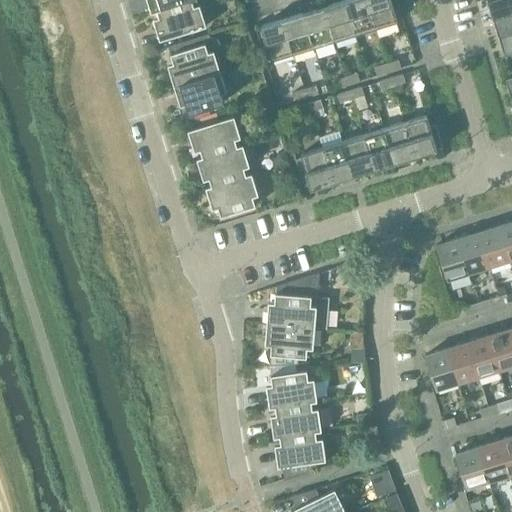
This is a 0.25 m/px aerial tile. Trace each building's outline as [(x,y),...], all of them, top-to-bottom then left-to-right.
[(157,10),(188,0),(147,0),(151,12),(157,10)] [(191,0),(188,0),(157,10),(161,23),(155,24),(160,40),(206,26),(199,4),(193,6),(191,0)] [(344,0),(343,0),(323,6),(334,41),(355,34),(344,0)] [(366,0),(344,0),(355,34),(375,28),(366,0)] [(390,0),(366,0),(375,28),(397,21),(390,0)] [(511,0),(487,0),(493,17),(511,10),(511,0)] [(323,6),(303,13),(313,47),(334,41),(323,6)] [(511,10),(493,17),(499,35),(511,30),(511,10)] [(303,13),(282,19),(293,53),(313,47),(303,13)] [(293,53),(282,19),(260,26),(271,60),(293,53)] [(507,54),(511,64),(511,63),(511,30),(499,35),(505,54),(507,54)] [(169,70),(174,85),(220,71),(214,50),(218,48),(219,44),(218,40),(214,38),(210,38),(209,33),(168,46),(175,69),(169,70)] [(302,55),(311,79),(325,74),(316,50),(302,55)] [(398,60),(386,63),(389,72),(401,68),(398,60)] [(389,72),(386,63),(374,67),(377,75),(389,72)] [(220,71),(174,85),(178,99),(184,98),(189,113),(224,102),(221,93),(227,91),(220,71)] [(357,72),(345,76),(348,84),(360,81),(357,72)] [(403,74),(391,77),(393,86),(405,82),(403,74)] [(348,84),(345,76),(333,80),(336,88),(348,84)] [(393,86),(391,77),(379,81),(381,90),(393,86)] [(316,85),(304,89),(306,97),(318,93),(316,85)] [(362,86),(350,90),(352,99),(364,95),(362,86)] [(306,97),(304,89),(292,93),(294,101),(306,97)] [(352,99),(350,90),(337,94),(340,102),(352,99)] [(320,99),(308,103),(311,111),(323,108),(320,99)] [(311,111),(308,103),(296,107),(299,115),(311,111)] [(198,143),(202,156),(237,145),(235,139),(241,137),(234,115),(188,130),(192,145),(198,143)] [(426,115),(404,121),(415,156),(442,147),(435,124),(430,126),(426,115)] [(404,121),(384,128),(394,162),(415,156),(404,121)] [(384,128),(363,134),(374,169),(394,162),(384,128)] [(363,134),(342,141),(353,175),(374,169),(363,134)] [(342,141),(322,147),(332,181),(353,175),(342,141)] [(207,172),(211,185),(246,174),(244,167),(250,165),(243,144),(237,145),(202,156),(196,158),(201,174),(207,172)] [(332,181),(322,147),(300,154),(311,188),(332,181)] [(246,174),(211,185),(205,187),(210,202),(216,201),(221,216),(255,205),(253,196),(258,194),(252,172),(246,174)] [(511,220),(499,225),(510,259),(511,258),(511,220)] [(499,225),(479,231),(489,266),(510,259),(499,225)] [(479,231),(458,238),(469,272),(489,266),(479,231)] [(469,272),(458,238),(436,244),(447,279),(469,272)] [(267,323),(315,327),(327,327),(329,297),(318,296),(319,272),(276,286),(275,292),(274,308),(268,307),(267,323)] [(507,294),(499,296),(501,304),(509,301),(507,294)] [(501,304),(499,296),(490,299),(492,306),(501,304)] [(456,309),(459,317),(467,314),(465,306),(456,309)] [(315,327),(267,323),(265,338),(271,338),(269,364),(298,364),(299,356),(306,357),(307,348),(313,348),(315,327)] [(511,338),(509,328),(488,335),(499,369),(511,365),(511,338)] [(350,330),(349,350),(364,351),(362,331),(350,330)] [(488,335),(467,341),(478,375),(499,369),(488,335)] [(467,341),(447,347),(457,382),(478,375),(467,341)] [(457,382),(447,347),(425,354),(436,389),(457,382)] [(275,407),(311,401),(317,400),(314,378),(308,379),(307,369),(271,374),(273,390),(267,391),(269,407),(275,407)] [(273,437),(279,436),(315,431),(321,430),(318,407),(312,408),(311,401),(275,407),(277,420),(271,421),(273,437)] [(496,404),(488,406),(490,415),(499,412),(496,404)] [(490,415),(488,406),(479,409),(482,417),(490,415)] [(369,413),(357,414),(359,422),(371,421),(369,413)] [(445,419),(448,428),(456,425),(454,417),(445,419)] [(375,425),(363,428),(370,451),(381,448),(375,425)] [(315,431),(279,436),(281,449),(275,450),(278,466),(326,459),(322,437),(316,438),(315,431)] [(511,435),(498,439),(509,474),(511,472),(511,435)] [(498,439),(477,446),(488,480),(509,474),(498,439)] [(488,480),(477,446),(456,453),(466,487),(488,480)] [(388,468),(368,475),(375,497),(395,490),(388,468)] [(335,488),(320,495),(319,495),(316,488),(290,496),(296,507),(291,509),(292,511),(339,511),(345,508),(335,488)] [(404,511),(396,492),(383,499),(389,511),(404,511)]
